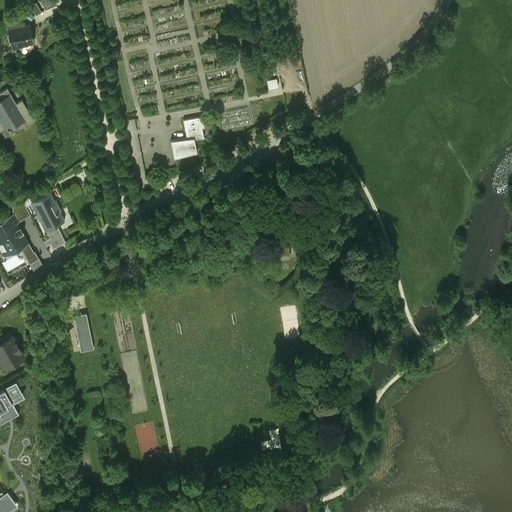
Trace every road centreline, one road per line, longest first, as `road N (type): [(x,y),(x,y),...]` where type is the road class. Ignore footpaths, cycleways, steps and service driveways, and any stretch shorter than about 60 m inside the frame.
road 1 (residential): [(308,121),(124,221),(0,302)]
road 2 (unclassified): [(450,0),(415,48),(308,121)]
road 3 (track): [(106,140),(75,0)]
